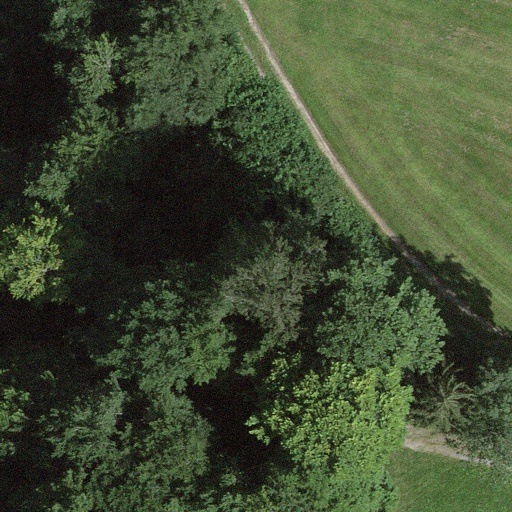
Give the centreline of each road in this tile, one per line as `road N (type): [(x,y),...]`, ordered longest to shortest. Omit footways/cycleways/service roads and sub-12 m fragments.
road 1 (track): [(511,293),(422,206),(280,0)]
road 2 (track): [(273,427),(511,471)]
